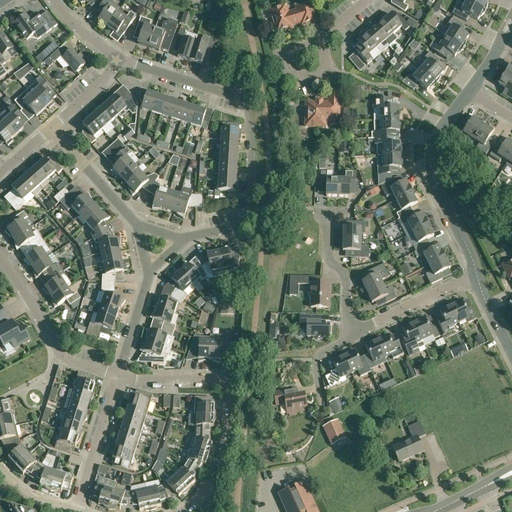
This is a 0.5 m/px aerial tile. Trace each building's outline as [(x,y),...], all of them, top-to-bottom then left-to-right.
[(406,0),(396,0),(403,4),(400,10),(405,13),(408,7),(404,4),(406,0)] [(435,0),(430,0),(426,6),(430,8),(435,0)] [(467,0),(467,1),(486,11),(488,3),(487,3),(488,0),(467,0)] [(486,11),(467,1),(464,7),(459,6),(457,10),(455,9),(453,14),(465,21),(468,16),(478,21),(480,17),(481,17),(486,11)] [(293,29),(292,27),(301,24),(302,26),(316,22),(311,3),(296,7),(297,11),(288,13),(286,5),(269,10),(276,34),(293,29)] [(108,28),(121,9),(115,5),(110,5),(108,8),(103,5),(96,15),(101,19),(99,21),(108,28)] [(130,15),(121,9),(108,28),(117,34),(119,31),(124,35),(131,25),(136,17),(131,13),(130,15)] [(36,13),(29,19),(26,15),(14,23),(27,41),(30,39),(37,40),(50,31),(58,26),(48,12),(41,17),(40,18),(36,13)] [(387,15),(381,20),(394,34),(402,27),(405,31),(410,27),(406,23),(402,27),(391,15),(389,17),(387,15)] [(149,48),(155,30),(149,28),(151,22),(141,18),(137,29),(143,31),(138,44),(149,48)] [(450,31),(446,37),(464,49),(467,41),(466,40),(469,37),(459,31),(463,26),(452,19),(447,27),(450,31)] [(377,27),(374,29),(389,46),(390,47),(394,42),(390,37),(394,34),(381,20),(375,26),(377,27)] [(161,32),(155,30),(149,48),(159,52),(164,39),(172,42),(177,27),(164,22),(161,32)] [(180,29),(176,43),(182,45),(178,58),(190,61),(195,43),(196,42),(197,36),(186,32),(186,31),(180,29)] [(389,46),(374,29),(372,31),(371,30),(365,35),(381,53),(389,46)] [(0,63),(2,66),(12,59),(8,52),(13,48),(2,33),(0,33),(0,63)] [(381,53),(365,35),(359,40),(360,41),(358,43),(359,45),(355,49),(368,65),(373,60),(381,53)] [(195,43),(190,61),(202,65),(206,51),(212,53),(216,39),(210,38),(207,36),(204,38),(202,44),(196,42),(195,43)] [(464,49),(446,37),(442,42),(435,39),(430,48),(442,56),(446,51),(455,57),(457,54),(458,54),(464,49)] [(54,44),(46,50),(52,56),(59,50),(54,44)] [(57,62),(64,55),(60,49),(59,50),(52,56),(45,63),(49,68),(57,62)] [(66,56),(64,55),(57,62),(63,69),(70,67),(76,73),(85,65),(81,59),(83,57),(78,52),(76,54),(73,50),(66,56)] [(426,64),(421,69),(438,84),(441,77),(441,76),(444,73),(435,65),(439,61),(430,53),(423,60),(426,64)] [(359,60),(354,65),(359,72),(365,67),(359,60)] [(438,84),(421,69),(417,74),(412,72),(406,80),(415,88),(419,84),(427,91),(430,88),(431,89),(438,84)] [(511,78),(506,75),(499,85),(510,92),(507,97),(511,100),(511,78)] [(41,78),(28,91),(45,110),(53,102),(44,92),(49,87),(41,78)] [(339,121),(340,90),(329,90),(329,101),(316,100),(316,103),(306,102),(306,127),(326,128),(326,121),(339,121)] [(45,110),(28,91),(15,102),(23,111),(27,107),(36,117),(45,110)] [(150,94),(147,93),(142,109),(152,112),(153,112),(158,96),(158,94),(151,92),(150,94)] [(106,102),(118,116),(121,119),(129,111),(133,115),(134,114),(137,115),(137,106),(136,105),(138,103),(134,99),(125,107),(116,96),(113,98),(112,97),(106,102)] [(158,96),(153,112),(162,115),(167,99),(158,96)] [(177,102),(167,99),(162,115),(172,119),(177,102)] [(382,121),(399,120),(399,117),(401,116),(401,114),(401,112),(400,111),(399,110),(399,108),(388,108),(388,100),(374,101),(375,121),(382,121)] [(118,116),(106,102),(100,107),(102,109),(99,111),(110,123),(118,116)] [(187,105),(177,102),(172,119),(181,122),(187,105)] [(187,105),(181,122),(191,125),(196,109),(196,108),(187,105)] [(4,113),(0,116),(0,120),(3,124),(3,123),(15,137),(24,129),(20,125),(25,121),(20,115),(12,106),(4,113)] [(196,109),(191,125),(201,128),(207,130),(209,125),(203,123),(206,112),(203,111),(204,109),(197,107),(196,108),(196,109)] [(96,111),(90,116),(102,130),(110,123),(99,111),(97,113),(96,111)] [(102,130),(90,116),(84,122),(85,123),(83,125),(87,130),(82,134),(92,144),(96,140),(94,138),(102,130)] [(474,140),(484,123),(474,117),(468,127),(462,123),(455,134),(465,140),(468,137),(474,140)] [(0,137),(6,144),(8,146),(13,142),(11,140),(15,137),(3,123),(3,124),(0,120),(0,137)] [(371,133),(371,140),(377,139),(390,138),(399,138),(399,132),(400,132),(400,130),(401,129),(402,127),(402,126),(401,124),(400,123),(399,120),(382,121),(375,121),(375,133),(371,133)] [(495,130),(484,123),(474,140),(479,144),(476,149),(486,155),(494,144),(488,140),(495,130)] [(222,130),(221,140),(239,141),(238,142),(240,142),(241,134),(239,134),(239,131),(228,130),(228,124),(222,124),(222,130)] [(121,136),(126,142),(135,135),(134,134),(130,129),(121,136)] [(378,157),(401,156),(401,153),(402,152),(403,150),(403,149),(402,147),(400,146),(400,144),(399,144),(399,138),(390,138),(377,139),(371,140),(368,140),(368,143),(375,142),(375,145),(377,145),(378,157)] [(508,162),(511,156),(511,141),(508,139),(502,149),(497,146),(490,156),(500,162),(502,159),(508,162)] [(113,153),(123,145),(118,140),(109,148),(113,153)] [(221,140),(221,150),(238,151),(238,142),(239,141),(221,140)] [(340,146),(340,154),(348,154),(348,143),(340,144),(340,146)] [(127,149),(123,145),(113,153),(117,158),(127,149)] [(127,149),(117,158),(121,162),(111,172),(118,176),(119,176),(121,178),(134,165),(127,157),(131,154),(127,149)] [(221,150),(220,161),(237,162),(238,151),(221,150)] [(401,159),(401,156),(378,157),(378,169),(379,176),(391,175),(399,175),(399,169),(401,169),(401,167),(403,165),(403,164),(403,162),(402,160),(401,159)] [(41,160),(35,165),(48,179),(56,172),(58,174),(63,170),(52,158),(50,159),(49,160),(46,161),(45,159),(42,161),(41,160)] [(366,166),(366,158),(356,158),(358,166),(366,166)] [(237,162),(220,161),(219,171),(237,172),(237,162)] [(134,165),(121,178),(128,186),(142,174),(138,169),(141,166),(138,162),(134,166),(134,165)] [(48,179),(35,165),(29,170),(31,172),(28,174),(39,186),(48,179)] [(237,172),(219,171),(219,181),(236,182),(237,172)] [(338,197),(339,180),(332,179),(333,172),(321,172),(321,184),(327,184),(326,197),(338,197)] [(345,180),(339,180),(338,197),(350,198),(350,195),(358,195),(359,183),(356,183),(356,173),(345,173),(345,180)] [(25,174),(19,180),(31,194),(39,186),(28,174),(26,176),(25,174)] [(142,174),(128,186),(130,188),(129,189),(133,196),(142,188),(149,193),(156,182),(151,179),(149,182),(142,174)] [(31,194),(19,180),(13,185),(15,186),(12,188),(22,199),(12,207),(16,212),(26,203),(23,201),(31,194)] [(236,182),(219,181),(218,191),(215,191),(214,197),(220,198),(220,192),(235,192),(236,189),(238,189),(238,182),(236,182)] [(396,201),(412,193),(411,190),(411,189),(411,187),(410,185),(409,184),(407,184),(406,182),(397,186),(394,181),(382,188),(387,198),(393,195),(396,201)] [(156,182),(149,193),(156,198),(152,209),(161,210),(161,209),(164,209),(170,192),(159,189),(160,185),(156,182)] [(380,192),(378,188),(369,192),(372,197),(380,192)] [(65,189),(60,193),(54,199),(58,204),(60,202),(69,194),(65,189)] [(170,192),(164,209),(174,213),(180,195),(170,192)] [(77,203),(73,198),(64,207),(68,211),(72,208),(79,216),(93,204),(91,202),(92,201),(88,193),(77,203)] [(412,193),(396,201),(402,212),(397,214),(399,220),(411,214),(408,208),(418,204),(417,202),(417,200),(417,199),(416,197),(415,196),(413,196),(412,193)] [(73,198),(69,194),(60,202),(64,207),(73,198)] [(190,199),(180,195),(174,213),(177,213),(177,215),(184,219),(188,208),(196,208),(197,196),(191,195),(190,199)] [(93,204),(79,216),(87,224),(100,212),(99,211),(101,210),(95,203),(93,204)] [(485,211),(478,203),(467,211),(473,220),(485,211)] [(14,240),(29,230),(23,221),(27,218),(24,212),(13,219),(17,224),(5,232),(11,238),(12,237),(14,240)] [(100,212),(87,224),(94,232),(91,235),(94,239),(105,234),(101,226),(110,218),(103,213),(102,214),(100,212)] [(411,214),(399,220),(398,221),(400,226),(407,223),(413,233),(428,225),(427,223),(428,221),(427,219),(427,218),(425,217),(424,216),(423,214),(414,219),(411,214)] [(343,240),(361,240),(361,234),(365,235),(365,229),(368,229),(369,223),(357,222),(356,228),(344,228),(343,240)] [(430,228),(428,225),(413,233),(418,244),(413,247),(416,252),(427,246),(425,241),(434,236),(433,234),(434,233),(434,231),(433,230),(432,229),(430,228)] [(32,234),(29,230),(14,240),(15,242),(14,243),(17,251),(29,243),(32,248),(43,241),(36,232),(32,234)] [(105,234),(94,239),(96,244),(99,244),(102,254),(119,250),(119,248),(120,248),(121,239),(109,241),(105,234)] [(361,240),(343,240),(343,251),(356,252),(356,258),(369,259),(369,247),(361,246),(361,240)] [(43,241),(32,248),(35,253),(24,261),(30,267),(31,266),(33,268),(48,258),(45,254),(49,251),(43,241)] [(427,246),(416,252),(414,253),(417,258),(424,255),(429,266),(445,258),(443,255),(444,253),(444,252),(443,250),(442,249),(440,249),(439,247),(430,252),(427,246)] [(218,252),(222,270),(228,269),(228,272),(234,271),(239,271),(239,259),(231,258),(228,247),(220,251),(221,252),(218,252)] [(122,261),(119,250),(102,254),(104,265),(122,261)] [(209,263),(201,267),(207,279),(208,280),(213,278),(223,276),(222,270),(218,252),(215,253),(215,252),(206,251),(209,263)] [(48,258),(33,268),(34,271),(33,271),(36,280),(48,272),(51,277),(62,270),(58,265),(54,268),(48,258)] [(445,258),(429,266),(432,272),(426,275),(431,285),(443,280),(440,274),(450,269),(450,267),(450,265),(450,264),(449,262),(448,261),(446,261),(445,258)] [(511,260),(503,265),(510,280),(511,279),(511,260)] [(122,261),(104,265),(106,275),(103,276),(102,282),(115,282),(115,274),(127,271),(123,263),(122,264),(122,261)] [(182,271),(180,272),(192,286),(196,282),(199,285),(203,281),(207,279),(201,267),(194,271),(186,262),(181,270),(182,271)] [(367,293),(383,286),(381,281),(389,277),(384,265),(371,271),(374,277),(362,283),(367,293)] [(62,270),(51,277),(54,282),(42,290),(49,296),(50,295),(51,297),(67,287),(61,278),(65,275),(64,273),(62,270)] [(192,286),(180,272),(178,274),(177,273),(169,277),(178,286),(173,294),(184,300),(187,296),(184,293),(192,286)] [(290,296),(298,296),(298,285),(308,285),(308,277),(290,277),(290,296)] [(331,284),(310,283),(310,298),(311,298),(311,308),(329,309),(329,293),(331,293),(331,284)] [(386,291),(383,286),(367,293),(372,304),(384,298),(386,304),(397,299),(392,288),(386,291)] [(67,287),(51,297),(53,299),(52,300),(55,308),(67,301),(70,306),(73,310),(78,307),(81,299),(77,294),(73,296),(67,287)] [(115,288),(102,288),(102,293),(105,294),(102,305),(119,310),(120,308),(121,308),(126,301),(114,297),(115,288)] [(184,300),(173,294),(168,301),(157,297),(156,306),(158,306),(157,309),(174,314),(178,304),(181,305),(184,300)] [(456,305),(451,307),(459,323),(465,320),(467,323),(468,324),(477,319),(472,309),(467,311),(461,300),(455,303),(456,305)] [(222,302),(222,313),(233,314),(233,302),(222,302)] [(119,310),(102,305),(100,310),(90,307),(89,312),(98,315),(116,321),(119,310)] [(459,323),(451,307),(447,309),(446,307),(439,310),(444,322),(439,324),(444,335),(454,330),(452,326),(459,323)] [(174,314),(157,309),(156,311),(155,311),(150,318),(164,323),(162,328),(174,332),(176,326),(171,325),(174,314)] [(90,324),(88,330),(100,334),(102,328),(115,332),(116,324),(115,323),(116,321),(98,315),(95,325),(90,324)] [(316,323),(316,317),(300,316),(300,329),(307,329),(307,337),(316,337),(317,339),(318,340),(319,340),(321,340),(322,339),(323,337),(329,337),(330,323),(316,323)] [(419,323),(414,325),(422,341),(433,336),(434,339),(440,337),(435,326),(430,329),(424,317),(418,321),(419,323)] [(12,321),(0,328),(0,340),(4,347),(11,343),(15,349),(30,340),(22,325),(16,328),(12,321)] [(422,341),(414,325),(410,327),(409,325),(402,328),(407,339),(402,342),(409,357),(416,354),(415,352),(419,350),(418,350),(425,347),(422,341)] [(174,332),(162,328),(160,334),(147,330),(146,339),(147,339),(147,342),(171,349),(174,339),(172,338),(174,332)] [(100,334),(88,330),(86,336),(98,339),(100,334)] [(377,342),(385,358),(391,355),(393,360),(404,355),(400,346),(394,348),(387,335),(381,338),(381,340),(377,342)] [(210,360),(210,342),(210,338),(200,338),(194,336),(191,348),(199,351),(198,363),(207,361),(207,360),(210,360)] [(210,342),(210,360),(212,360),(212,361),(220,364),(221,352),(229,350),(227,338),(221,339),(221,342),(210,342)] [(284,352),(286,340),(279,338),(277,351),(284,352)] [(171,349),(147,342),(146,344),(145,344),(140,351),(152,355),(151,363),(164,364),(164,359),(165,354),(169,355),(170,350),(171,350),(171,349)] [(370,356),(365,359),(370,370),(376,367),(374,363),(385,358),(377,342),(373,344),(372,342),(365,345),(370,356)] [(449,351),(453,359),(468,352),(464,344),(449,351)] [(348,356),(344,358),(352,374),(358,371),(361,377),(371,372),(370,370),(365,359),(359,362),(354,350),(347,354),(348,356)] [(352,374),(344,358),(340,360),(339,358),(332,361),(337,372),(332,375),(337,385),(345,381),(346,379),(345,377),(352,374)] [(65,368),(59,366),(55,378),(62,380),(65,368)] [(79,373),(73,390),(94,396),(94,395),(94,394),(94,393),(94,392),(94,391),(94,390),(95,385),(93,384),(95,378),(79,373)] [(52,388),(50,394),(57,396),(59,390),(52,388)] [(94,396),(73,390),(70,400),(88,406),(90,402),(91,401),(92,400),(92,399),(93,398),(93,397),(94,396)] [(127,407),(147,413),(153,396),(136,391),(134,397),(132,397),(131,401),(130,401),(129,402),(129,403),(128,404),(128,405),(127,406),(127,407)] [(296,413),(308,411),(305,395),(289,398),(288,391),(274,393),(276,406),(286,404),(288,415),(289,414),(290,416),(297,415),(296,413)] [(57,396),(50,394),(48,401),(55,403),(57,396)] [(196,398),(195,416),(216,417),(216,416),(216,415),(216,413),(216,412),(215,411),(215,410),(214,410),(215,406),(212,405),(212,398),(196,398)] [(88,406),(70,400),(67,411),(87,417),(87,416),(88,415),(88,414),(88,413),(88,411),(87,410),(88,406)] [(127,414),(125,418),(144,423),(147,413),(127,407),(126,408),(126,409),(126,410),(126,411),(126,412),(126,413),(127,414)] [(44,415),(50,417),(52,410),(46,408),(44,415)] [(0,429),(15,426),(11,409),(0,411),(0,429)] [(87,417),(67,411),(64,421),(82,427),(83,422),(83,423),(84,423),(84,422),(85,421),(86,420),(86,419),(87,418),(87,417)] [(50,417),(44,415),(42,421),(48,423),(50,417)] [(195,416),(194,434),(211,435),(211,428),(214,428),(214,423),(215,422),(215,421),(216,420),(216,419),(216,418),(216,417),(195,416)] [(144,423),(125,418),(124,422),(123,422),(122,423),(122,424),(121,425),(121,426),(120,427),(141,434),(144,423)] [(169,420),(167,428),(172,430),(175,422),(169,420)] [(82,427),(64,421),(60,431),(81,438),(81,437),(81,435),(81,434),(81,433),(81,432),(81,431),(82,427)] [(159,421),(157,428),(164,430),(166,423),(159,421)] [(346,439),(338,421),(323,428),(332,446),(346,439)] [(418,440),(425,436),(419,423),(408,428),(413,439),(393,448),(399,462),(423,452),(418,440)] [(18,437),(15,426),(0,429),(0,441),(1,441),(5,449),(20,442),(18,437)] [(141,434),(120,427),(120,428),(120,430),(120,431),(120,432),(120,433),(120,434),(119,438),(137,444),(141,434)] [(164,430),(157,428),(155,434),(162,436),(164,430)] [(172,430),(167,428),(164,436),(170,437),(172,430)] [(81,438),(60,431),(55,449),(71,454),(73,447),(75,448),(77,443),(78,443),(79,442),(79,441),(80,440),(80,439),(81,438)] [(194,439),(191,449),(211,456),(211,455),(212,454),(212,453),(212,451),(212,450),(211,449),(212,445),(211,444),(211,435),(194,434),(194,439)] [(114,447),(114,448),(134,454),(137,444),(119,438),(118,442),(117,442),(117,443),(116,444),(115,445),(115,446),(114,447)] [(168,446),(168,443),(162,441),(160,450),(166,452),(168,446)] [(20,442),(5,449),(10,458),(8,459),(11,462),(11,463),(11,464),(12,465),(12,466),(13,467),(13,468),(14,469),(30,454),(23,446),(20,442)] [(153,442),(151,448),(157,450),(159,444),(153,442)] [(382,444),(372,448),(374,455),(385,451),(382,444)] [(134,454),(114,448),(114,449),(113,450),(113,451),(113,452),(113,454),(114,455),(112,459),(115,460),(113,467),(129,472),(134,454)] [(157,450),(151,448),(149,455),(155,457),(157,450)] [(187,460),(185,464),(199,473),(204,465),(206,466),(207,461),(207,462),(208,461),(209,460),(210,459),(210,458),(211,457),(211,456),(191,449),(187,460)] [(37,462),(30,454),(14,469),(15,469),(16,470),(17,471),(18,471),(20,472),(23,476),(25,474),(33,479),(42,465),(37,462)] [(82,460),(78,459),(70,457),(68,463),(80,467),(82,460)] [(153,470),(157,473),(162,466),(157,463),(153,470)] [(199,473),(185,464),(182,469),(174,476),(188,492),(189,491),(190,490),(191,489),(191,488),(192,487),(192,486),(195,483),(194,481),(199,473)] [(46,468),(42,465),(33,479),(40,484),(40,486),(44,487),(44,488),(46,489),(47,490),(49,490),(50,491),(56,471),(46,468)] [(111,470),(103,467),(99,466),(98,472),(109,476),(111,470)] [(151,469),(143,475),(145,481),(156,476),(151,469)] [(74,476),(56,471),(50,491),(52,491),(53,492),(55,492),(57,492),(57,491),(61,493),(62,490),(69,492),(74,476)] [(131,482),(132,476),(124,474),(122,485),(131,487),(131,482)] [(166,483),(161,486),(169,501),(177,496),(179,498),(182,495),(184,495),(185,494),(186,494),(187,493),(188,492),(174,476),(166,483)] [(278,495),(285,511),(318,511),(305,482),(278,495)] [(108,510),(115,489),(97,484),(92,500),(99,502),(98,504),(103,506),(104,507),(104,508),(106,509),(107,509),(108,510)] [(157,488),(146,490),(151,511),(152,511),(153,511),(154,510),(155,510),(156,509),(157,508),(161,507),(161,505),(169,501),(161,486),(157,488)] [(115,489),(108,510),(110,510),(111,510),(113,510),(114,510),(115,510),(120,511),(120,509),(130,510),(130,493),(125,492),(115,489)] [(130,493),(130,510),(139,510),(139,511),(144,511),(145,511),(146,511),(147,511),(149,511),(150,511),(151,511),(146,490),(136,493),(130,493)]
